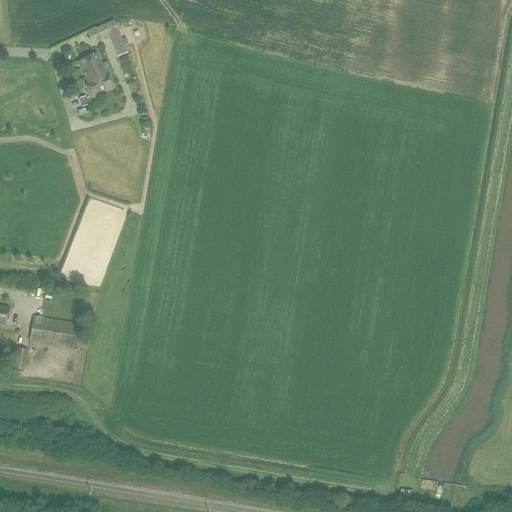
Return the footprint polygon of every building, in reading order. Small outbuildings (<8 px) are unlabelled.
[(103,37),(118,31),(115,23),(100,30),(93,32),(97,40),(103,37)] [(94,72),(104,68),(97,53),(78,62),(86,79),(95,75),(94,72)] [(95,75),(86,79),(88,84),(86,84),(92,97),(114,86),(109,74),(107,75),(104,68),(94,72),(95,75)] [(89,104),(86,96),(80,98),(82,106),(89,104)] [(116,175),(110,194),(132,200),(138,181),(116,175)] [(0,324),(6,325),(9,307),(0,306),(0,324)] [(36,317),(34,317),(29,342),(77,350),(81,325),(41,318),(36,317)] [(25,370),(28,350),(17,348),(13,368),(25,370)]
